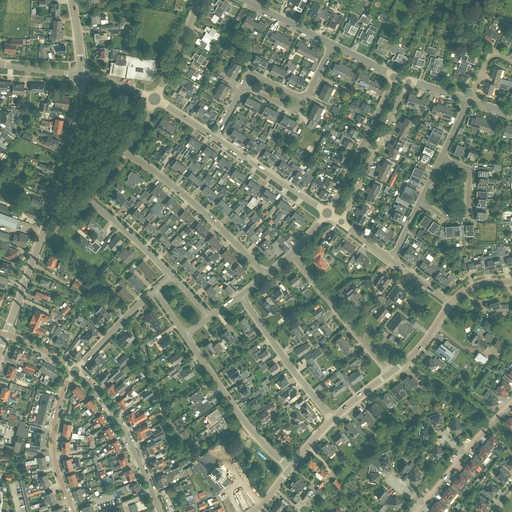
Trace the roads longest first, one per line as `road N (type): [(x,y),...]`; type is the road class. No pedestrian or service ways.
road 1 (residential): [(264,277),(187,194),(123,150)]
road 2 (residential): [(289,469),(249,429),(184,335)]
road 3 (residential): [(158,511),(115,417),(75,370)]
road 4 (secondary): [(42,234),(74,141),(80,75)]
road 5 (residential): [(332,420),(239,296)]
road 6 (residential): [(389,374),(292,254)]
road 7 (residential): [(73,511),(56,468),(54,424),(75,370)]
road 8 (residential): [(327,214),(214,137)]
road 9 (residential): [(440,158),(469,173),(466,214),(445,218),(420,204)]
